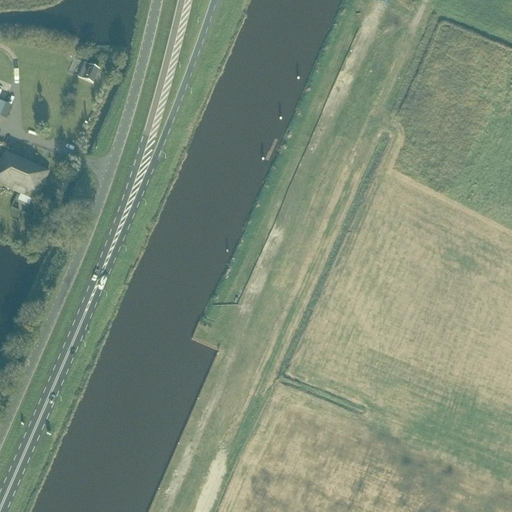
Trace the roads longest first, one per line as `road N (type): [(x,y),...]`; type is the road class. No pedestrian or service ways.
road 1 (unclassified): [(0,440),(109,176),(157,0)]
road 2 (primary): [(103,271),(216,0)]
road 3 (primary): [(182,0),(103,271)]
road 4 (primary): [(0,509),(103,271)]
road 5 (track): [(428,0),(376,121)]
